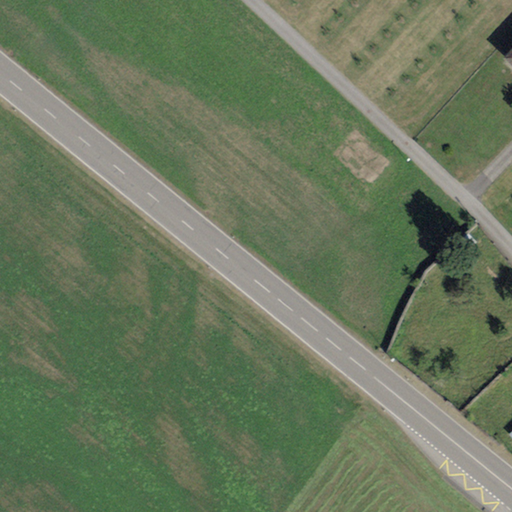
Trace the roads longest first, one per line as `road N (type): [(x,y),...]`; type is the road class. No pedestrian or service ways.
road 1 (secondary): [(0,73),(511,490)]
road 2 (unclassified): [(247,0),(511,257)]
